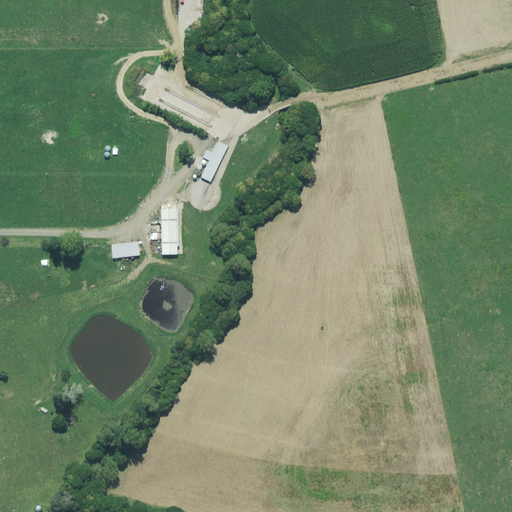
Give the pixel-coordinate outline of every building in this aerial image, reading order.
[(228,147),(219,143),(214,153),(207,150),(204,158),(209,161),(201,177),(211,182),(228,147)] [(207,162),(203,159),(192,178),(197,180),(207,162)] [(214,184),(211,183),(210,182),(209,182),(206,182),(204,181),(201,182),(199,183),(196,184),(194,186),(192,188),(191,190),(190,192),(190,195),(190,198),(190,200),(191,203),(192,205),(194,207),(196,209),(198,210),(200,211),(203,212),(206,212),(208,211),(211,210),(213,209),(215,207),(217,206),(218,203),(219,201),(220,198),(220,196),(219,193),(218,190),(217,188),(216,186),(214,184)] [(163,243),(161,243),(161,249),(163,249),(163,255),(178,255),(177,247),(179,247),(178,209),(162,210),(163,243)] [(140,256),(139,242),(113,245),(114,258),(140,256)]
